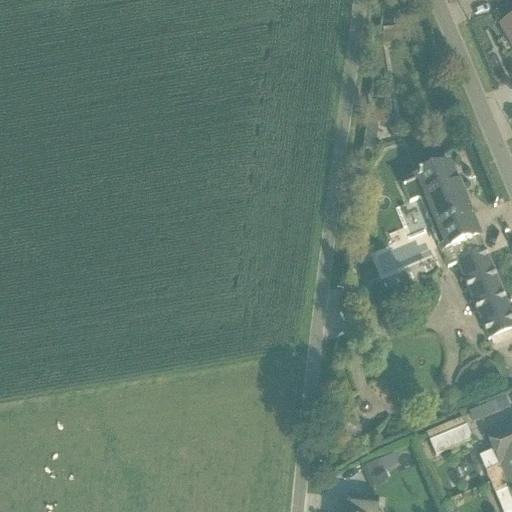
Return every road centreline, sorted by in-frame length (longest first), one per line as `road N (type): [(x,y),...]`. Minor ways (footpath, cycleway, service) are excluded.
road 1 (residential): [(297,511),(358,0)]
road 2 (residential): [(436,0),(511,185)]
